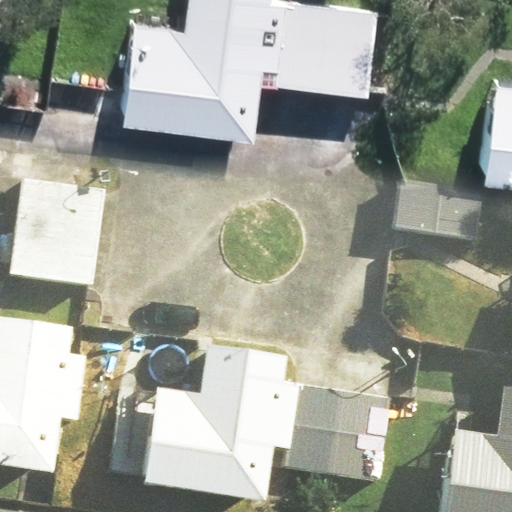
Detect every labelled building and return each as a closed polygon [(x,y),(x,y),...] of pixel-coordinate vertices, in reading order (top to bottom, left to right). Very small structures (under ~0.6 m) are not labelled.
[(191,0),(189,20),(142,13),(128,110),(260,129),(268,74),(370,89),(382,6),(341,0),(191,0)] [(511,72),(502,71),(488,167),(511,170),(511,72)] [(116,188),(23,177),(11,276),(105,287),(116,188)] [(479,188),(401,180),(396,230),(474,238),(479,188)] [(0,465),(60,474),(68,418),(83,420),(92,357),(73,354),(77,329),(0,317),(0,465)] [(209,393),(164,387),(150,485),(270,503),(278,447),(296,450),(293,468),(381,480),(393,399),(289,384),(292,358),(215,346),(209,393)] [(502,435),(460,429),(448,511),(511,511),(511,388),(509,388),(502,435)]
